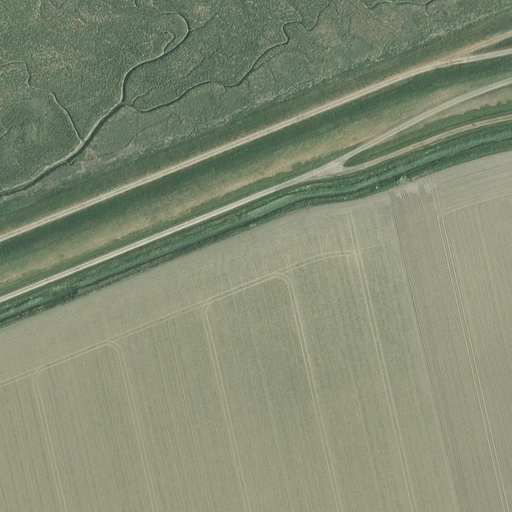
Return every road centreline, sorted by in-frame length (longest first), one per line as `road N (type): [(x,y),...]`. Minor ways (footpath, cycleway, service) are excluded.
road 1 (track): [(0,300),(276,188)]
road 2 (unclassified): [(276,188),(511,80)]
road 3 (track): [(326,168),(361,166),(511,115)]
